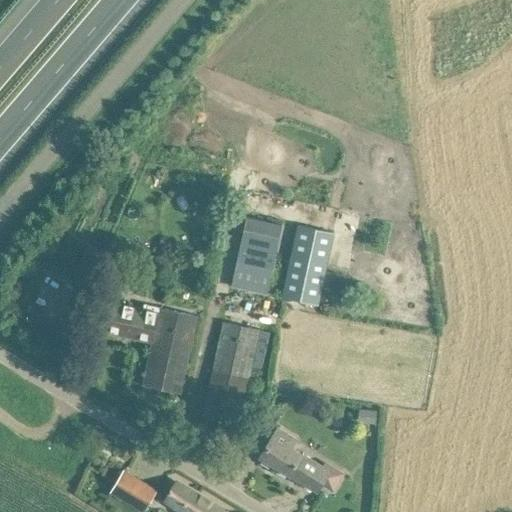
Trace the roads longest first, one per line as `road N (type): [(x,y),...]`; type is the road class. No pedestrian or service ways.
road 1 (unclassified): [(0,354),(260,511)]
road 2 (unclassified): [(0,218),(187,0)]
road 3 (motorway): [(0,137),(118,0)]
